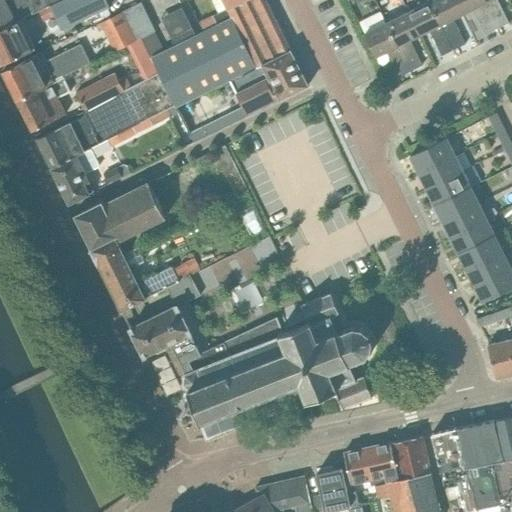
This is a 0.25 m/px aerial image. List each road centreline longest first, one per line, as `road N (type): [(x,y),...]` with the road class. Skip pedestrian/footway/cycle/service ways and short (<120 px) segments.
road 1 (residential): [(0,122),(159,448),(184,481)]
road 2 (tertiary): [(184,481),(234,456),(481,404)]
road 3 (residential): [(481,404),(464,340),(364,136)]
road 4 (residential): [(364,136),(511,63)]
road 5 (residential): [(364,136),(297,0)]
